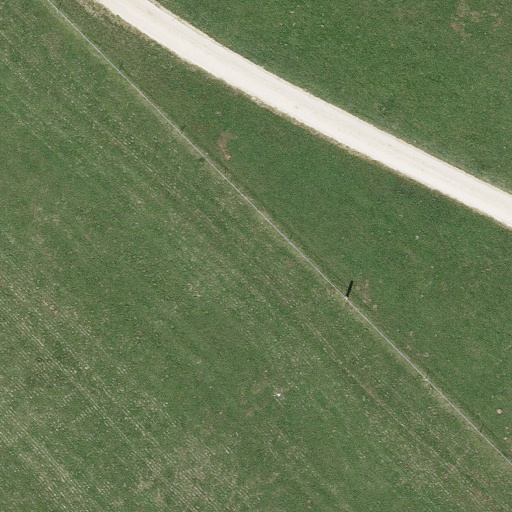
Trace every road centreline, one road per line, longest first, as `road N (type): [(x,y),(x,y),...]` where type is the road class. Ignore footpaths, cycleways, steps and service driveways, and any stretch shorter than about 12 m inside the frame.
road 1 (track): [(77,0),(511,447)]
road 2 (track): [(116,0),(177,45),(511,217)]
